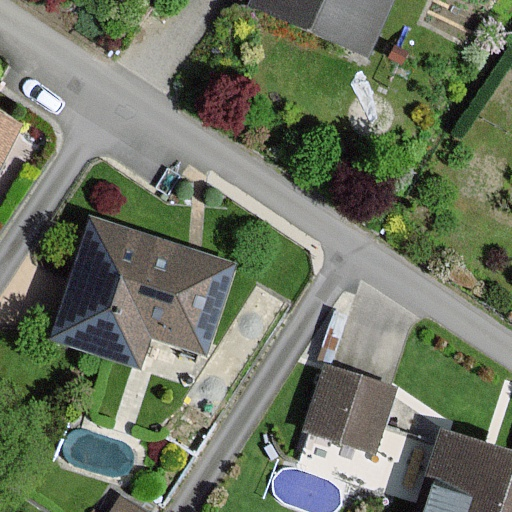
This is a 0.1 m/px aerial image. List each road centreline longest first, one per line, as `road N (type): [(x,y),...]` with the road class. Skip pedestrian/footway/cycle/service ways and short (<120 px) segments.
road 1 (residential): [(511,355),(352,249),(132,77)]
road 2 (residential): [(132,77),(0,274)]
road 3 (residential): [(132,77),(10,0)]
